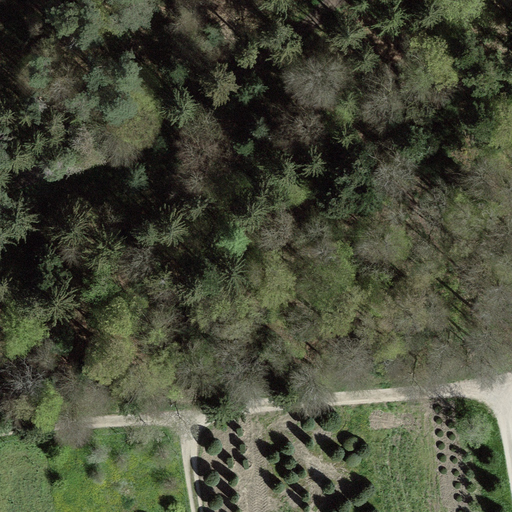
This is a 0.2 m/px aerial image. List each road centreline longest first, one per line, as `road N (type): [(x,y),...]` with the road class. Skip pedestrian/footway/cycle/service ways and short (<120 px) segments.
road 1 (track): [(501,383),(0,446)]
road 2 (track): [(0,203),(107,154),(351,0)]
